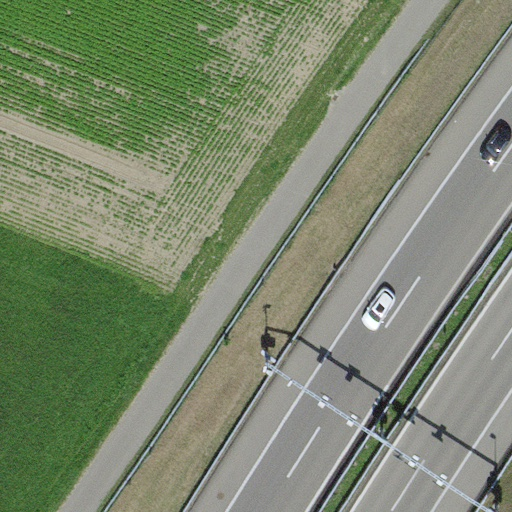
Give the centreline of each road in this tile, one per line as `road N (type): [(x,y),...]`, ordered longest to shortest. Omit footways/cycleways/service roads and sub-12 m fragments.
road 1 (track): [(81,511),(435,0)]
road 2 (motorway): [(511,149),(268,511)]
road 3 (motorway): [(396,511),(511,337)]
